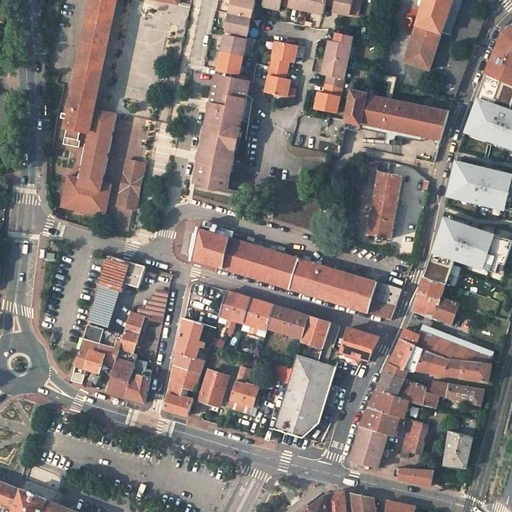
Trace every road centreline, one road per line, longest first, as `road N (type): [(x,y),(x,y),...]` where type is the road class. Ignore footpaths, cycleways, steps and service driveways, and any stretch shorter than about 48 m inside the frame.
road 1 (residential): [(393,330),(422,256),(472,71),(493,22),(511,1)]
road 2 (residential): [(179,212),(403,275)]
road 3 (residential): [(393,330),(182,267)]
road 4 (secondary): [(25,219),(21,0)]
road 5 (residential): [(179,212),(175,187),(210,0)]
road 6 (residential): [(182,267),(149,422)]
road 7 (residential): [(326,473),(393,330)]
road 8 (residential): [(158,257),(25,219)]
